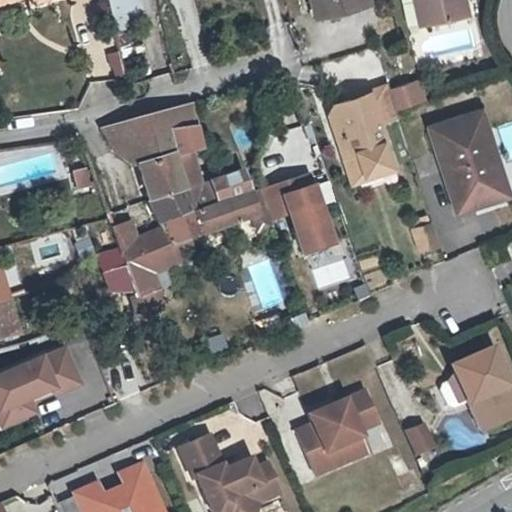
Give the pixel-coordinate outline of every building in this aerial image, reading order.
[(104,0),(111,31),(140,24),(134,0),(104,0)] [(304,0),(310,16),(361,0),(304,0)] [(415,0),(421,25),(427,23),(421,0),(415,0)] [(421,0),(427,23),(469,14),(465,0),(421,0)] [(189,67),(206,64),(194,5),(177,8),(189,67)] [(415,79),(391,86),(397,106),(422,98),(415,79)] [(386,87),(367,92),(377,124),(396,118),(397,106),(391,86),(386,87)] [(377,124),(367,92),(332,104),(327,115),(347,179),(386,165),(383,154),(388,152),(384,140),(383,141),(377,124)] [(164,133),(192,125),(188,105),(104,127),(116,148),(118,147),(138,138),(146,158),(137,161),(148,196),(180,185),(164,133)] [(476,137),(491,132),(484,110),(432,127),(460,211),(508,195),(510,190),(501,161),(495,158),(484,161),(476,137)] [(180,185),(189,213),(204,207),(198,187),(188,151),(198,149),(192,125),(164,133),(180,185)] [(501,161),(491,132),(476,137),(484,161),(495,158),(501,161)] [(118,147),(137,161),(146,158),(138,138),(118,147)] [(86,170),(74,173),(78,190),(91,186),(86,170)] [(265,210),(268,219),(287,211),(300,252),(327,243),(305,173),(257,191),(265,210)] [(233,175),(198,187),(204,207),(247,192),(243,179),(233,175)] [(323,203),(334,200),(328,180),(316,183),(323,203)] [(180,185),(148,196),(161,222),(189,213),(180,185)] [(204,207),(189,213),(161,222),(171,243),(250,215),(265,210),(257,191),(256,189),(247,192),(204,207)] [(265,210),(250,215),(255,227),(261,229),(271,226),(268,219),(266,215),(265,210)] [(122,257),(139,251),(129,222),(113,228),(122,257)] [(433,245),(426,224),(408,230),(415,251),(433,245)] [(139,251),(122,257),(135,293),(141,308),(160,302),(141,250),(139,251)] [(0,339),(22,334),(0,269),(0,339)] [(304,311),(283,320),(287,329),(308,321),(304,311)] [(62,343),(0,368),(0,426),(32,413),(26,397),(46,389),(50,398),(80,385),(62,343)] [(481,430),(511,415),(511,393),(491,347),(464,359),(454,373),(468,402),(481,430)] [(441,390),(448,406),(454,408),(468,402),(454,373),(449,381),(443,384),(441,390)] [(316,423),(299,430),(318,474),(348,461),(341,444),(364,434),(362,430),(380,422),(366,390),(311,414),(316,423)] [(407,432),(413,447),(432,439),(426,424),(407,432)] [(364,434),(341,444),(348,461),(371,450),(364,434)] [(253,511),(253,510),(255,510),(257,504),(279,494),(272,479),(266,466),(253,472),(248,473),(243,463),(222,472),(207,437),(178,450),(191,480),(196,479),(210,511),(253,511)] [(75,511),(163,511),(141,459),(113,471),(117,483),(99,490),(94,479),(66,491),(75,511)] [(248,461),(243,463),(248,473),(253,472),(248,461)]
